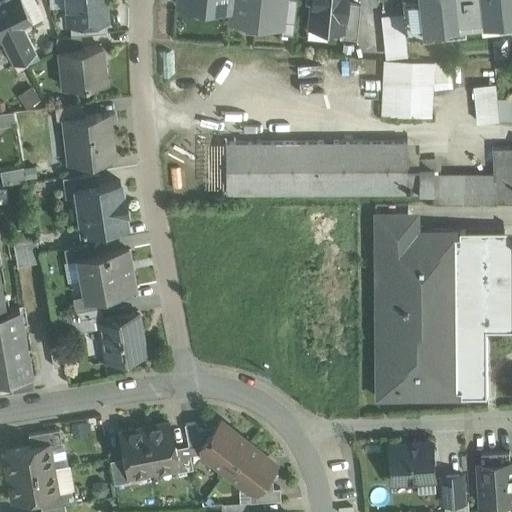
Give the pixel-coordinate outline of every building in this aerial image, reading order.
[(21,0),(4,0),(0,2),(0,9),(11,31),(22,26),(31,21),(21,0)] [(104,0),(65,0),(67,23),(69,23),(105,20),(107,20),(104,0)] [(227,18),(282,23),(284,0),(229,0),(228,7),(227,18)] [(345,0),(310,0),(308,26),(342,30),(343,30),(346,1),(345,0)] [(511,0),(402,0),(406,34),(511,21),(511,0)] [(360,3),(346,1),(343,30),(342,30),(341,37),(356,38),(360,3)] [(0,9),(0,36),(11,31),(0,9)] [(105,20),(69,23),(70,35),(81,34),(106,31),(105,20)] [(22,26),(11,31),(24,58),(35,53),(22,26)] [(11,31),(0,36),(0,37),(13,64),(24,58),(11,31)] [(81,34),(55,37),(57,52),(59,52),(59,51),(82,48),(81,34)] [(82,48),(59,51),(59,52),(63,87),(105,83),(101,46),(82,48)] [(493,56),(477,57),(483,119),(500,121),(493,56)] [(477,58),(447,60),(460,88),(478,87),(477,58)] [(446,60),(435,62),(434,90),(460,88),(446,60)] [(385,61),(383,112),(432,115),(434,62),(425,63),(385,61)] [(27,106),(39,97),(31,86),(19,94),(27,106)] [(82,103),(54,106),(56,119),(63,118),(63,117),(83,115),(82,103)] [(13,111),(0,112),(0,126),(15,123),(13,111)] [(83,115),(63,117),(63,118),(68,163),(113,157),(108,112),(83,115)] [(228,141),(229,190),(399,193),(400,142),(228,141)] [(403,142),(402,192),(436,192),(437,199),(511,197),(511,150),(500,151),(501,173),(438,174),(438,159),(418,160),(418,142),(403,142)] [(0,170),(0,185),(25,180),(23,166),(0,170)] [(97,171),(62,176),(65,196),(76,194),(75,186),(99,183),(97,171)] [(99,183),(75,186),(76,194),(81,230),(126,224),(124,211),(125,211),(125,209),(124,209),(122,194),(123,194),(123,192),(121,193),(119,180),(99,183)] [(414,212),(374,212),(376,398),(488,397),(488,330),(511,330),(511,246),(505,247),(505,231),(414,231),(414,212)] [(34,225),(10,229),(13,243),(36,239),(34,225)] [(36,239),(13,243),(17,265),(40,261),(36,239)] [(89,243),(63,247),(65,260),(76,259),(76,257),(91,254),(89,243)] [(91,254),(76,257),(76,259),(82,294),(83,297),(98,294),(134,287),(127,248),(91,254)] [(98,294),(83,297),(82,294),(72,296),(74,310),(100,306),(98,294)] [(74,310),(69,311),(73,331),(84,329),(98,326),(97,319),(102,318),(100,306),(74,310)] [(3,310),(0,310),(0,379),(30,374),(18,307),(3,310)] [(102,318),(97,319),(98,326),(105,360),(146,352),(139,312),(102,318)] [(98,326),(84,329),(90,363),(105,360),(98,326)] [(32,377),(10,381),(12,392),(34,389),(32,377)] [(196,421),(184,423),(188,444),(188,446),(200,444),(215,425),(197,428),(196,421)] [(169,422),(143,426),(152,469),(176,465),(177,465),(174,447),(169,422)] [(215,425),(200,444),(207,449),(207,457),(225,470),(247,442),(235,432),(225,433),(215,425)] [(143,426),(118,431),(123,457),(126,474),(128,474),(152,469),(143,426)] [(59,428),(27,434),(29,446),(47,443),(47,444),(61,441),(59,428)] [(259,452),(247,442),(225,470),(242,484),(249,483),(256,488),(271,469),(260,461),(259,452)] [(29,446),(4,450),(8,475),(51,468),(47,444),(47,443),(29,446)] [(433,443),(389,446),(391,480),(404,479),(404,483),(417,482),(417,479),(435,477),(433,443)] [(188,444),(174,447),(177,465),(176,465),(177,471),(192,468),(188,446),(188,444)] [(482,463),(511,461),(510,451),(482,453),(482,463)] [(123,457),(109,460),(113,483),(129,480),(128,474),(126,474),(123,457)] [(479,463),(481,505),(489,504),(510,503),(511,502),(511,460),(511,461),(482,463),(479,463)] [(56,492),(51,468),(8,475),(12,501),(38,496),(56,493),(56,492)] [(271,469),(256,488),(257,501),(280,499),(279,487),(272,487),(271,469)] [(463,474),(443,476),(445,503),(465,502),(463,474)] [(56,493),(38,496),(40,508),(64,504),(76,502),(74,489),(56,492),(56,493)] [(220,511),(245,511),(245,503),(220,504),(220,511)] [(511,511),(510,503),(489,504),(489,511),(511,511)]
